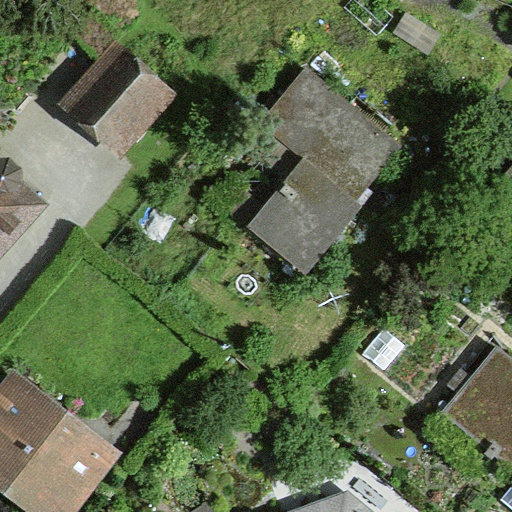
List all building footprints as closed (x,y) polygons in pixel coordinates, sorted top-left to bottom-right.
[(113,51),(65,103),(113,148),(161,96),(113,51)] [(264,112),(307,148),(250,218),(307,265),(355,206),(349,201),(394,147),(300,69),(264,112)] [(0,234),(27,205),(9,189),(12,183),(13,177),(11,171),(7,165),(2,162),(0,161),(0,234)] [(511,164),(491,190),(511,207),(511,164)] [(511,469),(511,364),(492,348),(439,413),(484,448),(476,458),(483,463),(491,453),(511,469)] [(10,387),(0,399),(0,474),(48,511),(52,511),(97,455),(10,387)] [(356,511),(341,499),(307,511),(356,511)]
